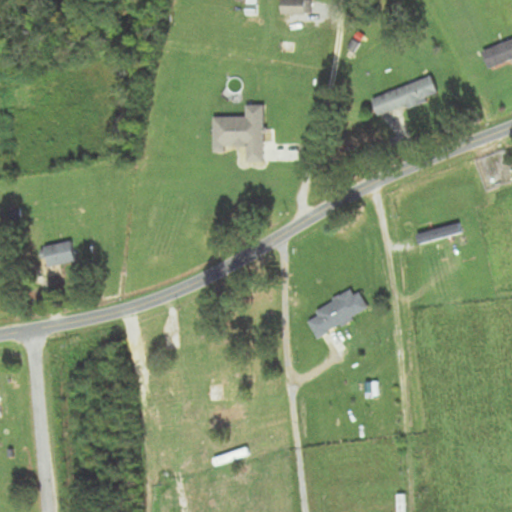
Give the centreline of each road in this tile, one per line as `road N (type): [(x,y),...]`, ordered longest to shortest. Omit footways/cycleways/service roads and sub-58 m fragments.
road 1 (residential): [(0,336),(170,296),(372,184),(511,128)]
road 2 (residential): [(33,330),(49,511)]
